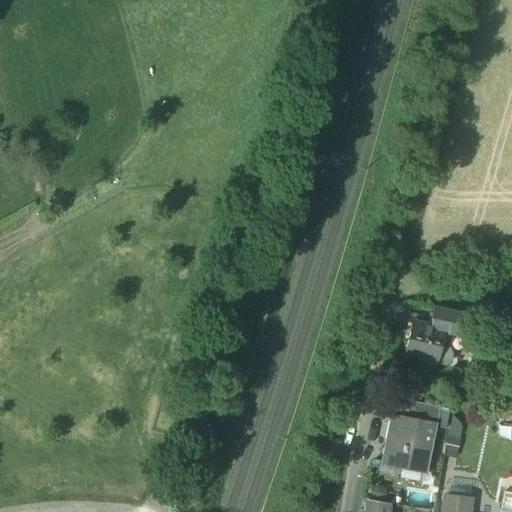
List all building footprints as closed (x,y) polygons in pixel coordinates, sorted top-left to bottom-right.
[(472,316),(435,308),(431,327),(446,331),(445,333),(468,338),(472,316)] [(431,327),(412,323),(404,356),(438,364),(442,347),(445,333),(446,331),(431,327)] [(450,348),(442,347),(438,364),(446,366),(451,362),(453,355),(450,348)] [(408,420),(393,417),(384,463),(425,471),(438,407),(412,402),(410,414),(408,420)] [(511,511),(511,494),(504,493),(500,511),(511,511)] [(470,511),(471,501),(444,497),(442,511),(470,511)] [(388,511),(388,504),(368,500),(367,511),(388,511)]
